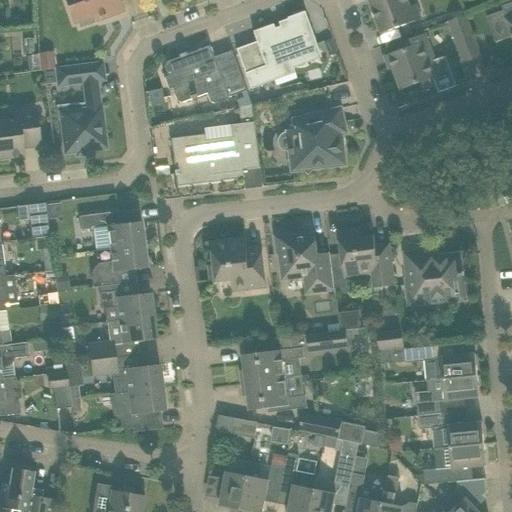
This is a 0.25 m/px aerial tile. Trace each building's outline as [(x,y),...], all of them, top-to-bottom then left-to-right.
[(123,12),(118,0),(64,0),(67,5),(73,24),(77,22),(79,28),(94,22),(92,17),(94,16),(96,21),(107,17),(123,12)] [(368,0),(381,34),(421,19),(416,4),(411,6),(408,0),(368,0)] [(502,11),(486,17),(489,24),(495,43),(511,36),(511,1),(509,3),(501,6),(502,11)] [(235,49),(242,68),(250,89),(294,73),(292,68),(320,58),(303,11),(286,18),(288,23),(274,28),(272,24),(252,32),(256,42),(235,49)] [(449,21),(457,43),(464,62),(480,56),(465,15),(449,21)] [(408,49),(389,55),(401,89),(421,82),(423,87),(433,84),(431,78),(434,77),(429,64),(435,62),(424,34),(405,41),(408,49)] [(330,38),(322,41),(328,55),(336,53),(330,38)] [(190,99),(191,100),(196,98),(195,97),(206,93),(209,102),(213,104),(228,99),(227,97),(241,92),(245,91),(231,51),(213,57),(209,46),(186,54),(187,58),(180,60),(178,57),(165,62),(163,66),(167,76),(163,78),(168,90),(171,88),(176,101),(180,103),(190,99)] [(53,69),(55,69),(53,52),(37,54),(39,71),(53,69)] [(55,69),(53,69),(56,87),(83,83),(81,65),(55,69)] [(58,111),(61,134),(64,154),(106,149),(101,107),(100,107),(97,86),(81,88),(84,108),(58,111)] [(154,91),(146,94),(149,102),(157,99),(154,91)] [(243,97),(236,100),(238,108),(250,105),(245,91),(241,92),(243,97)] [(204,135),(170,139),(174,171),(173,171),(174,175),(175,175),(176,186),(242,178),(242,170),(259,168),(256,148),(250,105),(238,108),(237,108),(239,124),(203,129),(204,135)] [(11,119),(0,120),(0,159),(10,158),(11,161),(24,159),(22,149),(40,146),(35,109),(10,112),(11,119)] [(290,169),(290,172),(303,170),(307,173),(310,169),(344,165),(341,147),(341,146),(341,145),(340,144),(339,143),(337,142),(335,142),(334,135),(335,134),(336,134),(337,133),(337,132),(338,131),(338,130),(338,129),(333,110),(293,119),(294,131),(285,132),(285,134),(282,135),(280,136),(279,138),(278,140),(277,143),(279,146),(281,149),(284,150),(287,150),(288,155),(289,155),(291,169),(290,169)] [(480,181),(483,192),(494,189),(491,178),(480,181)] [(49,237),(45,203),(27,205),(31,239),(49,237)] [(107,248),(108,249),(144,245),(141,222),(111,225),(110,213),(78,217),(80,230),(92,229),(95,250),(107,248)] [(338,231),(344,278),(370,275),(372,289),(395,286),(390,243),(375,245),(374,236),(361,237),(360,229),(338,231)] [(275,236),(278,256),(281,281),(303,279),(305,295),(334,291),(330,253),(317,254),(314,234),(299,236),(299,233),(275,236)] [(208,266),(210,281),(215,280),(216,282),(231,280),(233,291),(266,287),(261,246),(246,248),(245,238),(211,242),(214,265),(208,266)] [(97,287),(115,285),(118,284),(116,272),(147,268),(144,245),(108,249),(109,262),(96,264),(90,273),(92,288),(97,287)] [(408,278),(405,279),(408,304),(466,298),(463,275),(464,275),(463,272),(460,272),(458,256),(456,256),(453,253),(442,254),(440,257),(428,259),(428,253),(406,255),(408,278)] [(51,260),(43,261),(44,272),(53,271),(51,260)] [(54,274),(56,292),(68,290),(66,272),(54,274)] [(0,311),(5,310),(5,306),(16,304),(13,275),(4,276),(0,276),(0,311)] [(105,322),(106,322),(153,316),(150,293),(116,297),(115,285),(97,287),(100,306),(103,309),(105,322)] [(55,293),(37,296),(38,307),(57,305),(55,293)] [(38,307),(39,321),(58,318),(57,305),(38,307)] [(59,315),(61,328),(69,327),(68,314),(59,315)] [(86,344),(88,361),(115,357),(113,345),(156,339),(153,316),(106,322),(108,341),(86,344)] [(353,329),(346,330),(347,338),(355,337),(353,329)] [(401,329),(376,333),(378,351),(403,348),(401,329)] [(306,335),(307,353),(348,348),(347,338),(346,330),(306,335)] [(0,331),(0,335),(1,345),(10,344),(9,331),(0,331)] [(0,379),(2,380),(2,379),(0,368),(4,368),(9,366),(11,362),(13,358),(27,356),(25,343),(10,344),(1,345),(0,345),(0,379)] [(427,379),(427,380),(477,375),(475,354),(436,358),(435,345),(403,348),(405,361),(425,359),(427,378),(426,378),(426,379),(427,379)] [(241,371),(242,383),(285,378),(283,364),(291,363),(290,359),(304,358),(303,348),(289,350),(289,349),(242,355),(244,370),(241,371)] [(111,375),(113,394),(127,392),(162,388),(159,365),(124,369),(125,371),(117,372),(115,357),(88,361),(91,377),(111,375)] [(46,375),(48,389),(67,386),(65,372),(46,375)] [(415,397),(417,416),(426,416),(441,414),(440,401),(444,400),(444,401),(479,397),(477,375),(427,380),(425,381),(426,392),(422,392),(415,397)] [(2,380),(0,379),(0,415),(20,414),(17,396),(20,393),(19,383),(15,381),(15,377),(2,379),(2,380)] [(285,378),(242,383),(244,396),(247,396),(249,411),(267,408),(268,413),(307,408),(305,396),(291,397),(290,391),(287,392),(285,378)] [(68,387),(70,400),(78,399),(77,386),(68,387)] [(127,392),(113,394),(115,410),(117,413),(120,416),(123,416),(124,425),(138,423),(137,414),(165,411),(162,388),(127,392)] [(78,399),(70,400),(71,412),(80,411),(78,399)] [(324,436),(325,437),(325,436),(336,438),(336,439),(338,439),(341,421),(302,413),(298,431),(315,435),(324,436)] [(434,449),(436,449),(436,448),(449,447),(484,444),(482,422),(442,426),(441,414),(426,416),(417,416),(418,430),(431,428),(434,449)] [(234,418),(231,434),(254,438),(257,422),(234,418)] [(315,435),(313,443),(322,445),(324,436),(315,435)] [(325,436),(325,437),(323,447),(334,449),(336,439),(336,438),(325,436)] [(401,439),(388,441),(389,448),(393,452),(402,451),(401,439)] [(350,486),(351,478),(358,443),(345,440),(337,484),(350,486)] [(486,465),(484,444),(449,447),(452,469),(486,465)] [(269,475),(282,478),(286,456),(273,454),(269,475)] [(287,511),(310,511),(315,489),(314,489),(318,476),(296,472),(299,459),(286,456),(282,478),(294,480),(287,511)] [(226,472),(220,506),(231,508),(230,511),(240,511),(241,510),(250,462),(238,459),(234,458),(227,467),(226,472)] [(241,510),(240,511),(250,511),(251,511),(262,511),(266,494),(269,480),(258,478),(261,464),(257,463),(250,462),(241,510)] [(0,488),(0,507),(21,511),(52,511),(55,500),(40,497),(42,490),(31,488),(34,472),(10,468),(8,485),(1,483),(0,488)] [(449,482),(447,468),(424,470),(425,484),(449,482)] [(351,478),(350,486),(348,496),(356,498),(357,493),(359,492),(361,479),(351,478)] [(464,498),(449,511),(479,511),(473,505),(487,492),(485,478),(456,481),(457,489),(464,498)] [(97,484),(92,511),(141,511),(144,496),(133,494),(134,489),(122,487),(121,492),(110,490),(111,486),(97,484)] [(315,489),(310,511),(332,511),(336,493),(315,489)] [(357,511),(379,511),(384,491),(372,489),(369,500),(360,498),(357,511)] [(415,511),(417,504),(409,502),(403,506),(393,505),(396,493),(384,491),(379,511),(415,511)]
